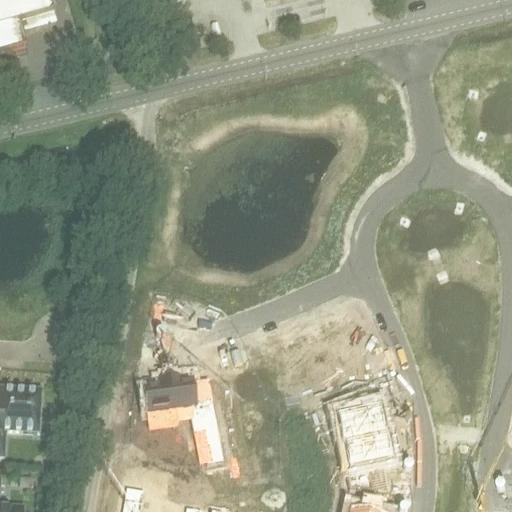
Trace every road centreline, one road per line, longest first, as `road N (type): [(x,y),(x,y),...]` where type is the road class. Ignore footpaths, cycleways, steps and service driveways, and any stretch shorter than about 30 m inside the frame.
road 1 (residential): [(87,511),(147,157),(138,95)]
road 2 (unclassified): [(138,95),(405,33)]
road 3 (residential): [(416,511),(409,390),(361,274)]
road 4 (residential): [(361,274),(253,325),(194,339),(140,333)]
road 5 (residential): [(511,318),(488,475)]
road 6 (residential): [(361,274),(358,241),(385,190),(439,169)]
road 7 (unclassified): [(0,128),(138,95)]
road 8 (residential): [(405,33),(439,169)]
road 9 (residential): [(20,353),(57,319),(75,328),(76,338),(49,355)]
